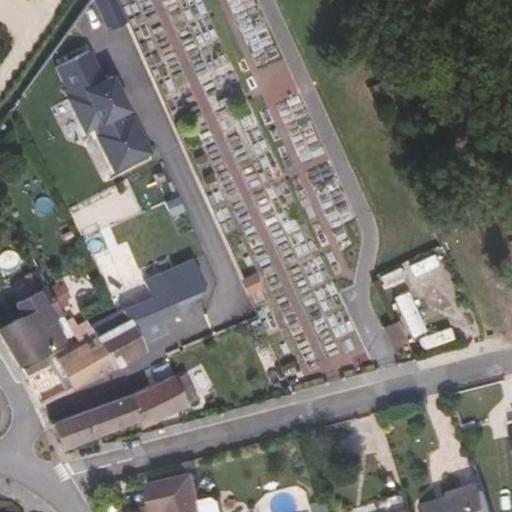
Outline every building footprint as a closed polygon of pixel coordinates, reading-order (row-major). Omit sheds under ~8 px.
[(127,24),(116,0),(95,0),(109,32),(127,24)] [(366,0),(374,17),(409,3),(406,0),(366,0)] [(115,171),(152,153),(134,117),(125,122),(121,114),(130,110),(114,76),(105,80),(91,51),(58,67),(72,96),(70,102),(85,132),(98,126),(101,133),(97,135),(115,171)] [(467,285),(484,277),(473,253),(455,260),(467,285)] [(242,280),(248,295),(262,289),(256,274),(242,280)] [(0,328),(0,331),(20,363),(62,340),(62,338),(68,335),(73,343),(77,341),(66,321),(58,306),(48,288),(17,304),(23,316),(0,328)] [(413,334),(426,329),(409,291),(397,297),(413,334)] [(96,337),(113,368),(143,352),(141,345),(153,338),(149,326),(178,313),(170,294),(154,302),(151,297),(122,312),(127,321),(96,337)] [(469,308),(477,327),(497,318),(489,299),(469,308)] [(458,336),(477,327),(469,308),(450,317),(458,336)] [(73,389),(113,368),(96,337),(90,325),(88,320),(77,326),(73,317),(66,321),(77,341),(79,346),(58,357),(73,389)] [(407,341),(397,320),(383,327),(392,347),(407,341)] [(67,392),(73,389),(58,357),(79,346),(77,341),(73,343),(50,356),(48,362),(56,377),(58,376),(67,392)] [(141,388),(174,374),(172,371),(169,353),(150,360),(153,369),(137,377),(141,388)] [(25,374),(27,376),(47,366),(48,362),(50,356),(29,368),(29,372),(25,374)] [(51,423),(62,448),(137,420),(141,427),(197,400),(190,379),(185,373),(175,377),(174,374),(141,388),(51,423)] [(201,511),(200,503),(193,476),(149,486),(154,511),(201,511)] [(455,500),(481,491),(479,486),(452,492),(455,500)] [(487,511),(481,491),(455,500),(426,509),(426,511),(487,511)] [(290,494),(285,492),(277,493),(272,499),(272,507),(276,511),(289,511),(293,508),(294,501),(290,494)] [(410,511),(405,494),(391,499),(394,511),(410,511)] [(200,503),(201,511),(222,511),(220,502),(213,500),(200,503)]
